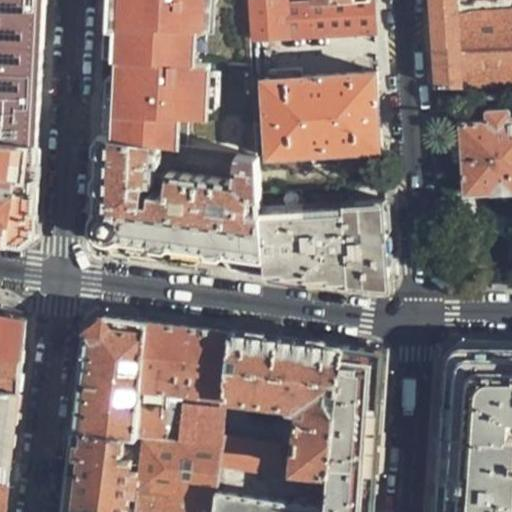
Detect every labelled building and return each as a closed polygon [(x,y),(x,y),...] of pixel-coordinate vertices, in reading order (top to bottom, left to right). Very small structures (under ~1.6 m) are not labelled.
[(0,0),(0,134),(40,139),(47,0),(0,0)] [(123,0),(123,4),(123,13),(122,23),(131,23),(129,57),(120,57),(119,88),(118,105),(117,135),(163,142),(172,143),(174,116),(208,118),(210,61),(195,61),(197,15),(212,16),(213,0),(123,0)] [(376,32),(374,0),(307,0),(288,1),(287,0),(253,0),(255,39),(376,32)] [(432,0),(433,0),(439,85),(453,85),(511,84),(511,12),(457,10),(456,1),(456,0),(432,0)] [(457,10),(511,12),(511,0),(463,0),(456,1),(457,10)] [(131,23),(122,23),(120,23),(118,57),(120,57),(129,57),(131,23)] [(325,151),(383,148),(380,109),(378,69),(264,76),(269,154),(310,152),(325,151)] [(118,105),(119,88),(110,87),(110,96),(109,105),(118,105)] [(463,150),(463,159),(465,192),(491,191),(511,189),(511,113),(511,114),(510,106),(486,108),(487,118),(461,120),(462,139),(463,150)] [(204,250),(214,250),(224,251),(223,259),(230,269),(265,274),(262,209),(260,189),(258,153),(239,152),(235,178),(169,169),(166,191),(152,190),(151,200),(145,199),(144,181),(154,182),(156,163),(161,163),(163,142),(117,135),(98,132),(97,156),(93,231),(108,252),(195,264),(204,256),(204,250)] [(40,139),(0,134),(0,236),(18,239),(35,225),(38,185),(40,139)] [(453,159),(463,159),(463,150),(462,139),(452,140),(453,159)] [(325,164),(325,151),(310,152),(311,164),(325,164)] [(511,189),(491,191),(491,200),(511,199),(511,189)] [(388,243),(386,197),(344,201),(344,204),(350,284),(372,287),(390,270),(388,243)] [(285,276),(350,284),(344,204),(262,209),(265,274),(285,276)] [(88,331),(76,428),(124,433),(139,434),(148,319),(139,318),(107,314),(88,331)] [(0,388),(18,392),(23,353),(26,321),(0,316),(0,388)] [(189,325),(148,319),(139,434),(144,435),(169,437),(172,403),(167,401),(166,405),(156,404),(158,387),(215,394),(226,395),(232,331),(189,325)] [(328,491),(343,345),(291,339),(232,331),(226,395),(301,405),(292,485),(328,491)] [(438,452),(434,511),(511,511),(511,434),(507,434),(508,415),(511,414),(511,344),(461,344),(445,357),(438,452)] [(369,348),(343,345),(328,491),(326,506),(329,507),(329,511),(374,511),(380,434),(385,367),(367,365),(369,348)] [(14,428),(18,392),(0,388),(0,445),(12,447),(14,428)] [(224,409),(226,395),(215,394),(213,407),(224,409)] [(172,403),(169,437),(221,442),(222,435),(224,409),(213,407),(172,403)] [(124,433),(76,428),(71,468),(67,509),(89,511),(125,511),(131,458),(122,457),(124,433)] [(140,476),(136,511),(214,511),(216,492),(219,467),(221,442),(169,437),(144,435),(142,461),(136,460),(134,475),(140,476)] [(222,435),(221,442),(219,467),(276,475),(278,443),(222,435)] [(12,447),(0,445),(0,471),(10,473),(12,447)] [(10,473),(0,471),(0,511),(5,511),(7,498),(10,473)] [(325,511),(326,506),(216,492),(214,511),(325,511)]
